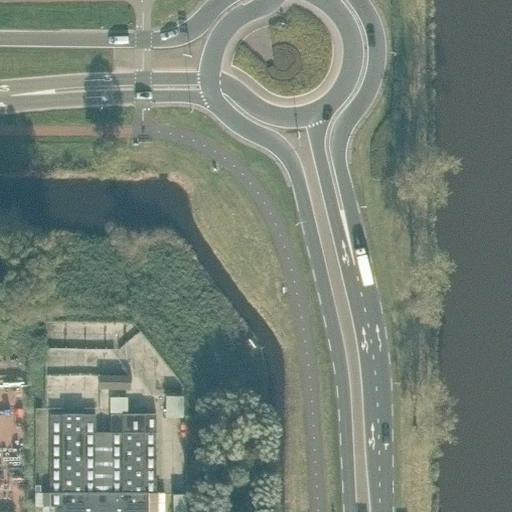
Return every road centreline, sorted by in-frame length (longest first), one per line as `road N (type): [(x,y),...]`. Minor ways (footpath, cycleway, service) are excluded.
road 1 (primary): [(221,108),(280,147),(295,168),(339,348),(352,511)]
road 2 (primary): [(381,511),(374,356),(344,223)]
road 3 (primary): [(344,223),(338,138),(364,101),(377,59),(374,29),(358,0)]
road 4 (secondary): [(0,99),(193,96),(221,108)]
road 5 (secondary): [(206,16),(166,39),(0,38)]
road 6 (secondary): [(0,92),(103,79),(210,81)]
road 7 (primary): [(210,81),(279,116),(328,104)]
road 8 (primary): [(344,223),(333,213),(318,145),(328,104)]
